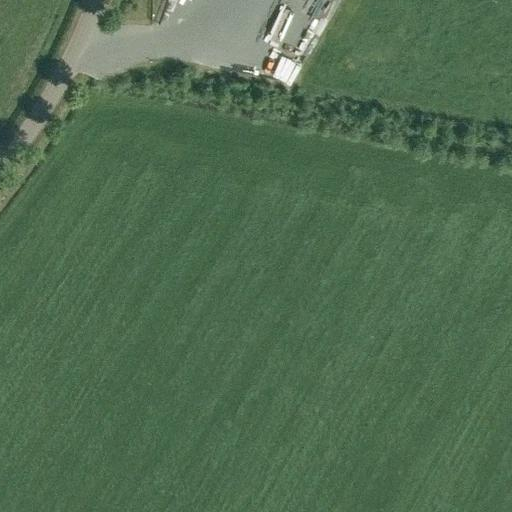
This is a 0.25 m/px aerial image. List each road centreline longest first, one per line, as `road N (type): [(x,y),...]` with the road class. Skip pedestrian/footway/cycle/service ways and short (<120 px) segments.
road 1 (unclassified): [(0,171),(67,67),(97,0)]
road 2 (unknown): [(227,0),(67,67)]
